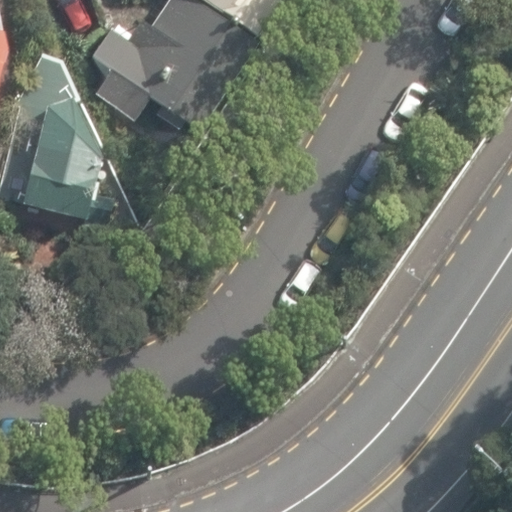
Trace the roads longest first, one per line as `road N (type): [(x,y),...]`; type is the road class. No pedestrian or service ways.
road 1 (residential): [(0,387),(49,394),(106,389),(171,367),(244,315),(427,0)]
road 2 (secondary): [(511,306),(409,446),(336,511)]
